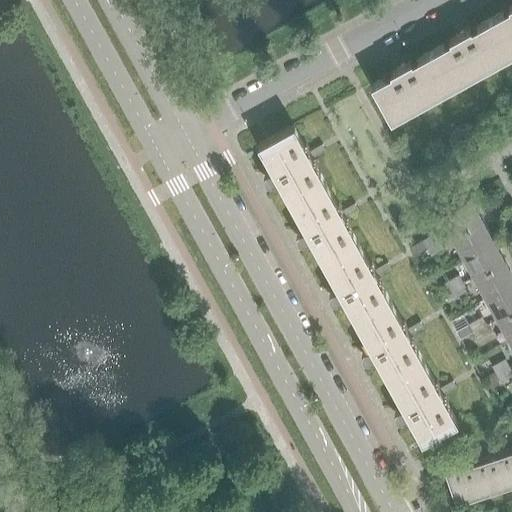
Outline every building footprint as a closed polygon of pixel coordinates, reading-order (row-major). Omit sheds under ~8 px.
[(507,54),(511,51),(511,5),(488,19),(507,54)] [(448,88),(507,54),(488,19),(428,52),(448,88)] [(369,85),(389,121),(448,88),(428,52),(369,85)] [(306,151),(291,125),(255,145),(269,170),(266,172),(271,182),(275,180),(288,204),(324,184),(309,157),(324,149),(321,143),(306,151)] [(338,210),(324,184),(288,204),(302,229),(298,231),(304,241),(307,239),(321,263),(356,243),(341,216),(356,207),(353,201),(338,210)] [(448,236),(478,219),(466,197),(436,214),(448,236)] [(490,240),(478,219),(448,236),(460,257),(490,240)] [(427,248),(440,240),(436,232),(422,240),(427,247),(427,248)] [(422,240),(415,244),(419,252),(427,247),(422,240)] [(445,248),(440,240),(427,248),(432,256),(445,248)] [(490,240),(460,257),(471,278),(502,261),(490,240)] [(370,269),(356,243),(321,263),(335,288),(331,290),(337,300),(340,298),(354,322),(389,303),(374,275),(389,267),(386,261),(370,269)] [(511,282),(511,279),(502,261),(471,278),(483,299),(511,282)] [(449,289),(462,282),(458,274),(445,281),(449,289)] [(466,290),(462,282),(449,289),(453,297),(466,290)] [(511,309),(511,282),(483,299),(494,320),(511,309)] [(403,328),(389,303),(354,322),(367,347),(364,349),(369,359),(373,357),(386,382),(421,362),(406,334),(421,326),(418,320),(403,328)] [(511,337),(511,309),(494,320),(506,340),(511,337)] [(473,332),(486,324),(481,316),(468,323),(473,332)] [(486,324),(473,332),(477,340),(490,332),(486,324)] [(496,373),(509,366),(504,358),(492,365),(496,373)] [(436,388),(421,362),(386,382),(400,406),(396,408),(402,418),(406,416),(419,441),(454,421),(439,394),(454,385),(451,379),(436,388)] [(484,380),(496,373),(492,365),(479,372),(484,380)] [(511,375),(511,372),(509,366),(496,373),(501,381),(511,375)] [(488,388),(501,381),(496,373),(484,380),(488,388)] [(511,445),(443,467),(455,503),(511,484),(511,445)]
